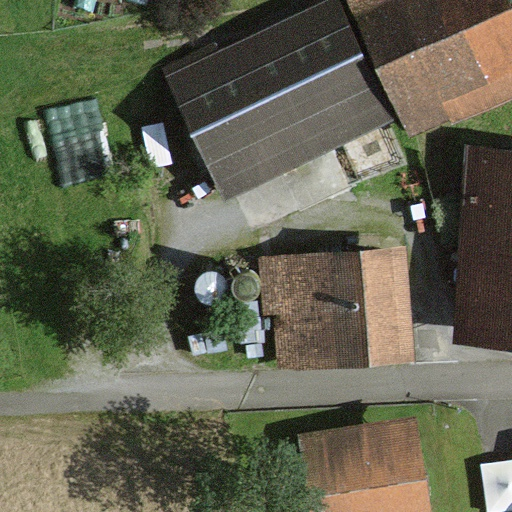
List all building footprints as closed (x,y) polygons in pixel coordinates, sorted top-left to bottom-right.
[(228,191),(391,117),(337,0),(327,0),(173,71),(228,191)] [(356,0),(411,123),(511,77),(511,15),(505,0),(356,0)] [(511,144),(458,144),(455,326),(511,327),(511,144)] [(415,351),(406,237),(257,248),(262,315),(278,313),(281,362),(415,351)] [(433,511),(415,407),(296,428),(310,511),(433,511)]
